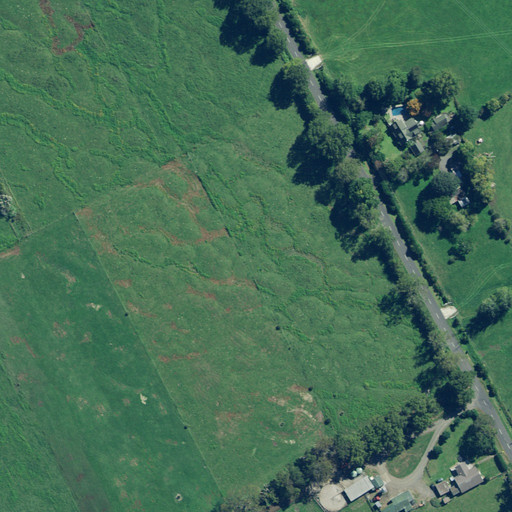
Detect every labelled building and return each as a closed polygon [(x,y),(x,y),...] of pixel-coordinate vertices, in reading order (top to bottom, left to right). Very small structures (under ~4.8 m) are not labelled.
[(449,127),(442,114),(432,119),(434,122),(426,126),(431,136),(449,127)] [(415,136),(417,139),(421,137),(419,134),(421,133),(413,118),(403,123),(402,120),(396,123),(392,125),(395,132),(396,131),(397,133),(394,135),(397,141),(400,147),(403,145),(408,143),(413,140),(411,138),(415,136)] [(459,142),(455,133),(446,138),(450,146),(459,142)] [(424,151),(418,141),(409,147),(415,157),(424,151)] [(456,190),(462,187),(461,185),(465,183),(462,176),(453,180),(456,190)] [(470,204),(466,197),(458,201),(461,208),(470,204)] [(455,463),(456,465),(450,469),(453,474),(456,472),(459,476),(454,478),(456,484),(449,488),(445,480),(435,486),(440,497),(444,505),(451,501),(447,494),(451,492),(453,496),(461,492),(462,494),(483,482),(475,467),(471,469),(466,460),(462,463),(460,460),(455,463)] [(444,478),(442,474),(433,479),(435,483),(444,478)] [(351,502),(369,491),(370,493),(372,492),(384,485),(379,476),(374,479),(372,475),(345,491),(351,502)] [(413,500),(408,491),(391,501),(392,504),(380,511),(398,511),(403,509),(405,511),(407,511),(412,509),(409,503),(413,500)]
